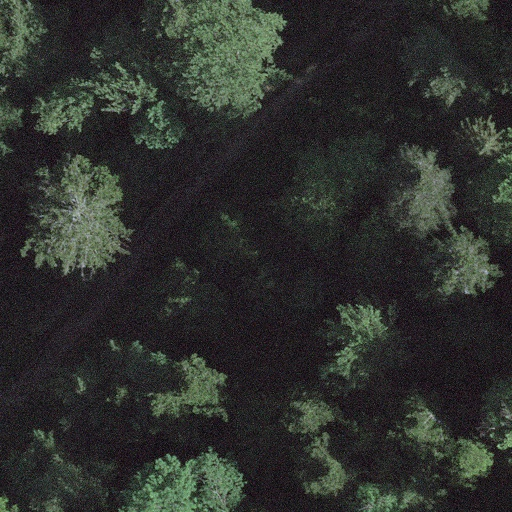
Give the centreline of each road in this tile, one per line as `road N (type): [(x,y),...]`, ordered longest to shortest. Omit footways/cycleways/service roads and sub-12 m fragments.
road 1 (track): [(390,0),(0,378)]
road 2 (track): [(0,290),(126,0)]
